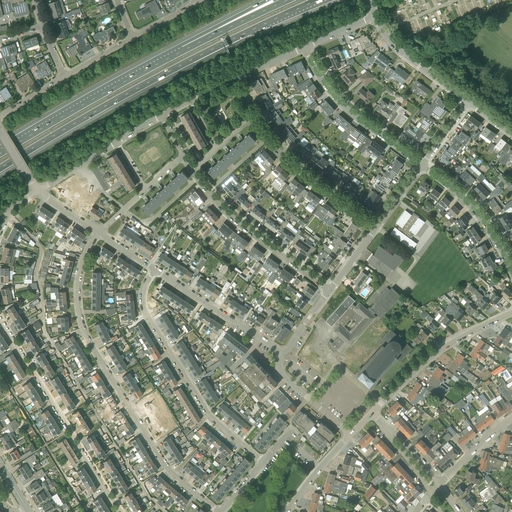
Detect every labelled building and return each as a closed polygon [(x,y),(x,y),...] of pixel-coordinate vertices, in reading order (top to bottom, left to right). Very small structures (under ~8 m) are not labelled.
[(0,0),(0,16),(3,16),(2,15),(4,14),(4,15),(4,14),(11,13),(13,12),(14,17),(15,17),(22,15),(29,13),(29,14),(26,1),(24,2),(23,0),(0,0)] [(53,2),(49,3),(51,10),(63,6),(61,0),(53,0),(54,1),(53,2)] [(145,18),(156,12),(154,8),(158,6),(155,0),(145,5),(148,11),(143,13),(145,18)] [(102,8),(104,13),(111,11),(110,10),(111,9),(110,7),(109,7),(108,3),(98,7),(99,10),(102,8)] [(65,12),(63,6),(51,10),(54,17),(61,15),(61,13),(65,12)] [(58,30),(66,27),(63,21),(56,24),(58,30)] [(74,24),(66,27),(58,30),(61,38),(69,35),(67,30),(71,28),(72,29),(75,27),(74,24)] [(96,41),(100,39),(101,42),(110,37),(110,36),(116,32),(112,26),(105,30),(103,29),(103,31),(101,32),(99,32),(93,35),(96,41)] [(80,34),(82,37),(77,40),(79,43),(66,50),(70,58),(74,55),(74,54),(83,49),(85,53),(92,48),(85,38),(89,36),(86,30),(80,34)] [(358,38),(363,50),(363,48),(368,45),(371,51),(377,48),(375,44),(374,45),(373,42),(370,43),(367,35),(365,36),(364,34),(360,36),(361,37),(358,38)] [(30,39),(32,47),(39,44),(36,37),(30,39)] [(350,42),(352,47),(353,47),(354,48),(350,50),(353,57),(356,56),(355,52),(363,49),(363,50),(358,38),(350,42)] [(32,47),(30,39),(22,41),(25,49),(32,47)] [(7,46),(10,57),(12,61),(12,63),(16,62),(15,60),(16,60),(15,56),(17,55),(16,52),(17,51),(14,43),(7,46)] [(4,59),(5,58),(7,63),(12,61),(10,57),(7,46),(0,48),(3,56),(4,59)] [(329,55),(335,69),(346,64),(344,61),(339,63),(335,54),(334,55),(333,54),(339,51),(340,52),(338,47),(327,52),(329,55)] [(377,51),(373,55),(367,60),(372,64),(374,61),(385,69),(391,61),(387,59),(383,57),(384,56),(380,53),(380,54),(377,51)] [(28,70),(32,68),(35,66),(32,60),(25,64),(28,70)] [(299,71),(300,74),(306,71),(305,68),(301,61),(295,64),(299,71)] [(51,72),(47,65),(42,68),(40,64),(36,66),(38,70),(35,72),(39,79),(45,76),(51,72),(51,73),(51,72)] [(293,74),(299,71),(295,64),(289,66),(290,69),(288,70),(290,76),(293,83),(296,82),(293,74)] [(402,84),(409,75),(406,72),(405,73),(400,69),(400,68),(398,66),(391,76),(393,78),(394,77),(399,81),(399,82),(402,84)] [(356,74),(351,68),(341,76),(348,85),(356,78),(355,78),(353,76),(356,74)] [(278,71),(281,79),(287,76),(284,69),(278,71)] [(12,71),(5,75),(8,80),(15,76),(12,71)] [(272,74),(273,78),(271,79),(273,85),(275,88),(276,91),(279,89),(275,81),(281,79),(278,71),(272,74)] [(359,78),(362,82),(371,74),(367,71),(359,78)] [(27,74),(16,81),(21,90),(33,83),(27,74)] [(366,85),(370,82),(375,77),(371,74),(362,82),(366,85)] [(257,94),(263,91),(267,89),(261,78),(258,80),(251,84),(254,90),(255,90),(257,94)] [(297,91),(298,90),(309,83),(307,80),(296,87),(296,86),(295,87),(297,91)] [(416,94),(418,92),(425,97),(430,90),(417,81),(411,90),(416,94)] [(314,83),(311,85),(309,83),(298,90),(300,92),(304,90),(306,93),(309,91),(311,94),(318,89),(314,83)] [(259,98),(262,104),(272,98),(269,92),(275,88),(273,85),(271,87),(267,89),(263,91),(265,94),(259,98)] [(0,99),(1,102),(0,102),(11,96),(12,96),(6,87),(0,90),(0,99)] [(310,99),(313,97),(315,99),(322,95),(318,89),(311,94),(308,96),(310,99)] [(365,95),(360,90),(357,94),(368,103),(375,95),(369,91),(365,95)] [(427,102),(421,110),(428,116),(433,110),(439,114),(442,117),(440,118),(441,119),(447,111),(446,111),(443,108),(446,105),(446,104),(445,105),(440,100),(441,98),(438,96),(431,105),(427,102)] [(273,105),(275,107),(281,103),(285,101),(283,98),(275,104),(272,98),(262,104),(265,109),(273,105),(272,105),(273,105)] [(320,105),(324,110),(330,105),(325,100),(320,105)] [(382,100),(376,109),(387,118),(392,112),(386,107),(388,105),(382,100)] [(396,111),(400,106),(396,103),(392,108),(396,111)] [(335,110),(330,105),(324,110),(329,116),(335,110)] [(406,110),(400,106),(396,111),(399,114),(393,122),(401,128),(408,118),(403,114),(406,110)] [(422,124),(418,128),(425,133),(432,124),(427,121),(430,117),(429,117),(428,116),(421,110),(419,109),(417,112),(423,117),(419,121),(422,124)] [(280,116),(276,111),(269,115),(273,121),(280,116)] [(206,145),(203,139),(188,112),(181,116),(183,120),(185,124),(189,130),(189,131),(191,135),(191,134),(195,141),(195,142),(197,146),(197,145),(199,149),(206,145)] [(282,114),(280,116),(273,121),(277,126),(279,124),(282,127),(292,119),(290,116),(286,119),(282,114)] [(335,120),(340,125),(345,119),(340,114),(335,120)] [(466,122),(471,126),(476,119),(471,115),(466,122)] [(284,130),(281,132),(286,137),(292,132),(287,127),(294,122),(292,119),(282,127),(284,130)] [(341,137),(343,139),(351,128),(348,126),(350,123),(345,119),(340,125),(345,129),(344,130),(345,131),(341,137)] [(481,123),(476,119),(471,126),(476,130),(481,123)] [(425,133),(418,128),(420,129),(417,133),(409,128),(410,127),(408,125),(404,130),(419,141),(425,133)] [(486,137),(491,131),(486,127),(481,133),(479,131),(477,133),(473,139),(475,141),(481,133),(486,137)] [(346,141),(348,137),(354,142),(355,141),(361,132),(356,128),(354,130),(351,128),(343,139),(346,141)] [(290,143),(293,140),(295,143),(301,136),(305,133),(303,130),(298,135),(294,130),(292,132),(286,137),(290,143)] [(454,137),(465,145),(470,137),(465,134),(462,131),(459,135),(457,134),(454,137)] [(491,131),(486,137),(491,141),(496,134),(491,131)] [(357,149),(360,151),(368,141),(365,139),(367,136),(361,132),(355,141),(360,145),(357,149)] [(215,178),(235,159),(256,141),(250,134),(244,139),(242,137),(240,139),(242,141),(230,151),(229,150),(227,151),(228,153),(217,164),(215,162),(213,163),(215,165),(209,171),(215,178)] [(303,138),(301,136),(295,143),(297,145),(295,147),(300,152),(304,147),(299,143),(303,138)] [(457,151),(459,152),(465,145),(454,137),(452,140),(454,142),(451,146),(457,151)] [(499,151),(501,149),(506,142),(501,138),(495,146),(493,144),(489,150),(487,152),(489,154),(494,147),(499,151)] [(363,153),(366,149),(368,152),(371,149),(374,151),(378,145),(373,140),(371,143),(368,141),(360,151),(363,153)] [(508,155),(506,153),(506,152),(507,153),(511,146),(506,142),(501,149),(499,151),(498,152),(503,156),(499,161),(502,163),(508,155)] [(307,154),(310,156),(316,148),(313,146),(311,148),(307,144),(304,147),(300,152),(305,157),(307,154)] [(378,145),(374,151),(372,153),(377,157),(374,163),(377,165),(383,156),(380,154),(384,149),(378,145)] [(446,149),(443,152),(450,157),(452,154),(454,155),(457,151),(451,146),(448,150),(446,149)] [(318,150),(316,148),(310,156),(312,158),(310,161),(316,165),(322,157),(322,156),(317,152),(318,150)] [(259,151),(256,154),(252,158),(254,160),(259,156),(264,161),(269,156),(265,151),(261,154),(259,151)] [(440,161),(446,166),(450,161),(451,162),(453,159),(450,157),(443,152),(441,155),(443,156),(440,161)] [(135,185),(133,182),(131,178),(130,178),(126,171),(127,171),(124,167),(122,164),(120,161),(120,160),(118,156),(117,157),(115,153),(108,157),(128,190),(135,185)] [(509,159),(511,161),(511,155),(510,157),(508,155),(502,163),(504,165),(509,159)] [(274,161),(269,156),(264,161),(269,166),(264,171),(266,173),(270,169),(273,166),(271,164),(274,161)] [(327,161),(322,157),(316,165),(321,169),(324,171),(330,163),(332,160),(330,158),(327,161)] [(465,180),(470,175),(474,171),(468,166),(472,160),(469,158),(463,167),(465,168),(465,170),(460,176),(465,180)] [(396,159),(393,162),(392,161),(389,165),(392,167),(399,172),(401,169),(400,168),(403,164),(396,159)] [(332,164),(330,163),(324,171),(326,173),(331,177),(337,170),(332,166),(332,164)] [(273,171),(279,176),(284,170),(278,166),(273,171)] [(396,175),(399,172),(392,167),(390,170),(388,169),(385,173),(392,178),(395,175),(396,175)] [(273,171),(270,169),(266,173),(264,176),(266,178),(268,175),(273,171)] [(284,170),(279,176),(276,179),(281,184),(280,186),(282,187),(286,183),(283,181),(289,175),(284,170)] [(343,172),(342,174),(337,170),(331,177),(337,181),(339,178),(341,180),(346,174),(343,172)] [(161,190),(155,196),(150,201),(148,199),(146,201),(148,203),(142,208),(148,215),(189,178),(182,171),(177,177),(175,175),(173,176),(175,178),(163,189),(162,187),(160,189),(161,190)] [(384,175),(382,177),(381,176),(379,179),(388,186),(391,183),(389,182),(392,178),(385,173),(383,171),(381,173),(384,175)] [(481,173),(479,176),(474,171),(470,175),(465,180),(471,185),(476,179),(478,181),(483,175),(481,173)] [(343,182),(341,184),(347,189),(353,181),(348,177),(348,176),(346,174),(341,180),(343,182)] [(479,194),(485,189),(488,186),(483,181),(486,178),(483,175),(478,181),(481,183),(474,189),(479,194)] [(232,180),(234,178),(232,176),(222,185),(222,186),(222,185),(224,187),(223,188),(228,193),(236,185),(232,180)] [(386,190),(388,186),(379,179),(377,178),(371,186),(380,192),(381,193),(384,189),(386,190)] [(289,185),(288,185),(286,183),(282,187),(279,191),(281,193),(287,186),(293,191),(299,183),(294,179),(289,185)] [(358,185),(353,181),(347,189),(353,193),(353,192),(355,194),(357,192),(361,186),(359,184),(358,185)] [(420,194),(420,193),(423,196),(429,188),(427,187),(429,185),(424,181),(419,189),(417,192),(420,194)] [(299,183),(293,191),(292,192),(298,196),(296,198),(299,200),(305,192),(302,191),(305,187),(299,183)] [(76,192),(75,194),(60,184),(55,191),(75,204),(81,195),(76,192)] [(234,196),(235,198),(244,189),(242,187),(240,189),(236,185),(228,193),(232,197),(234,196)] [(492,195),(498,190),(501,188),(498,185),(495,188),(492,191),(488,186),(485,189),(479,194),(484,199),(490,194),(489,194),(490,193),(492,195)] [(368,195),(377,202),(381,196),(378,194),(380,192),(371,186),(370,188),(372,190),(368,195)] [(434,188),(429,195),(426,198),(433,203),(440,193),(434,188)] [(492,208),(501,201),(497,196),(503,191),(501,188),(498,190),(492,195),(495,197),(488,203),(492,208)] [(244,189),(235,198),(237,200),(236,201),(241,206),(246,200),(241,196),(246,191),(244,189)] [(187,198),(189,201),(192,199),(194,201),(200,197),(196,191),(191,195),(189,192),(181,199),(183,202),(187,198)] [(305,192),(299,200),(297,202),(299,204),(305,197),(311,201),(315,195),(310,191),(307,194),(305,192)] [(313,215),(314,214),(320,205),(318,203),(321,199),(315,195),(311,201),(317,205),(311,213),(313,215)] [(364,201),(373,207),(377,202),(368,195),(364,201)] [(198,207),(204,202),(200,197),(194,201),(198,207)] [(248,197),(246,200),(241,206),(246,210),(251,204),(250,204),(251,203),(253,205),(257,201),(255,199),(252,201),(248,197)] [(445,197),(440,203),(443,206),(440,209),(441,210),(437,215),(440,218),(445,213),(443,211),(451,202),(445,197)] [(413,200),(410,203),(417,208),(419,205),(413,200)] [(505,211),(511,207),(511,206),(511,201),(504,205),(501,201),(492,208),(496,214),(502,209),(503,209),(505,211)] [(326,203),(323,207),(320,205),(314,214),(316,216),(319,211),(325,216),(327,213),(331,207),(326,203)] [(454,205),(449,211),(447,213),(451,218),(446,222),(449,226),(454,222),(455,221),(452,218),(454,216),(455,217),(460,211),(454,205)] [(39,215),(43,217),(47,210),(41,206),(35,217),(37,218),(39,215)] [(88,214),(93,217),(97,211),(92,207),(88,214)] [(255,217),(260,211),(254,207),(250,213),(255,217)] [(337,211),(331,207),(327,213),(332,217),(337,211)] [(209,218),(214,213),(209,208),(207,210),(207,209),(205,210),(206,211),(204,213),(209,218)] [(267,216),(270,218),(276,210),(273,208),(271,211),(267,216)] [(198,209),(196,210),(188,217),(190,219),(200,211),(198,209)] [(54,214),(47,210),(43,217),(47,220),(44,223),(47,225),(54,214)] [(390,234),(412,250),(417,243),(409,238),(413,233),(416,235),(425,222),(419,218),(419,217),(413,213),(412,215),(405,210),(396,223),(400,226),(397,229),(395,227),(390,234)] [(97,211),(93,217),(98,220),(102,214),(97,211)] [(190,219),(188,221),(190,223),(192,221),(202,213),(200,211),(190,219)] [(260,221),(261,220),(265,215),(260,211),(255,217),(260,221)] [(219,218),(214,213),(209,218),(213,223),(219,218)] [(499,218),(503,224),(509,220),(510,220),(506,214),(499,218)] [(464,215),(457,221),(456,219),(455,221),(454,222),(455,223),(461,232),(462,231),(467,227),(465,224),(469,221),(464,215)] [(55,225),(59,228),(63,221),(57,217),(51,227),(53,229),(55,225)] [(264,224),(270,228),(274,222),(269,218),(264,224)] [(511,218),(510,220),(509,220),(503,224),(507,230),(511,226),(511,218)] [(280,225),(282,227),(285,222),(283,220),(281,223),(276,219),(274,222),(270,228),(275,232),(280,226),(279,226),(280,225)] [(332,219),(328,223),(328,224),(327,224),(324,228),(327,230),(330,226),(331,224),(334,220),(332,219)] [(70,225),(63,221),(59,228),(63,230),(60,234),(63,235),(70,225)] [(352,222),(348,228),(354,232),(358,227),(352,222)] [(218,229),(223,233),(229,227),(224,223),(218,229)] [(119,234),(124,237),(128,231),(130,228),(125,225),(119,234)] [(210,233),(211,233),(215,228),(213,226),(203,236),(206,238),(210,233)] [(14,227),(10,233),(18,237),(20,233),(23,235),(25,233),(14,227)] [(70,238),(73,241),(75,238),(79,232),(73,227),(67,238),(69,239),(70,238)] [(234,231),(229,227),(223,233),(228,238),(234,231)] [(466,231),(471,237),(477,233),(473,227),(466,231)] [(354,232),(348,228),(344,233),(350,238),(354,232)] [(279,235),(284,239),(289,233),(284,229),(279,235)] [(128,231),(124,237),(130,241),(134,234),(128,231)] [(79,232),(75,238),(79,241),(76,244),(79,246),(86,236),(79,232)] [(147,243),(150,240),(149,239),(153,234),(151,232),(148,235),(147,238),(144,241),(140,248),(146,251),(150,245),(147,243)] [(18,237),(10,233),(7,240),(18,246),(19,243),(16,241),(18,237)] [(290,243),(292,240),(294,237),(289,233),(284,239),(290,243)] [(468,244),(469,245),(465,248),(467,251),(473,248),(472,245),(475,243),(475,244),(482,239),(477,233),(471,237),(467,240),(470,243),(468,244)] [(130,241),(135,244),(139,238),(134,234),(130,241)] [(238,245),(244,238),(238,235),(233,242),(238,245)] [(292,244),(300,250),(305,242),(300,238),(301,237),(298,236),(292,244)] [(139,238),(135,244),(140,248),(144,241),(139,238)] [(239,260),(241,257),(245,252),(243,250),(249,242),(244,238),(238,245),(236,248),(241,252),(236,260),(238,261),(239,260)] [(340,238),(336,244),(342,248),(346,243),(340,238)] [(230,241),(226,246),(224,248),(227,250),(232,243),(230,241)] [(150,245),(146,251),(151,255),(157,246),(155,244),(152,242),(150,245)] [(300,250),(307,256),(314,247),(311,245),(310,246),(305,242),(300,250)] [(334,247),(332,249),(324,244),(323,246),(325,248),(332,253),(334,251),(338,254),(342,248),(336,244),(333,242),(331,245),(334,247)] [(485,244),(478,247),(474,249),(479,259),(485,256),(483,253),(488,250),(485,244)] [(367,261),(373,265),(385,274),(384,275),(387,277),(388,276),(393,269),(395,270),(403,258),(395,252),(393,255),(380,245),(374,254),(373,253),(367,261)] [(254,257),(259,250),(253,246),(248,253),(254,257)] [(4,247),(3,254),(11,256),(15,257),(16,250),(4,247)] [(104,256),(108,250),(103,247),(97,256),(99,257),(101,254),(104,256)] [(314,247),(307,256),(310,258),(312,255),(316,249),(314,247)] [(336,256),(332,253),(325,248),(323,250),(325,252),(321,257),(330,264),(335,259),(334,258),(336,256)] [(113,254),(108,250),(104,256),(107,258),(105,261),(108,263),(113,254)] [(166,251),(163,250),(161,253),(157,259),(162,262),(166,256),(164,254),(166,251)] [(254,267),(257,268),(260,263),(258,261),(259,260),(259,261),(264,253),(259,250),(254,257),(252,259),(257,263),(254,267)] [(15,257),(11,256),(3,254),(1,261),(9,263),(8,265),(13,266),(13,264),(15,257)] [(172,260),(166,256),(162,262),(168,266),(172,260)] [(330,264),(321,257),(320,256),(318,259),(320,260),(318,264),(321,266),(326,270),(330,264)] [(497,267),(496,265),(494,262),(493,262),(490,256),(481,260),(485,267),(487,266),(489,271),(497,267)] [(113,261),(108,267),(106,271),(110,274),(112,271),(114,268),(112,267),(115,263),(120,267),(124,261),(118,257),(115,262),(113,261)] [(254,272),(257,274),(261,267),(266,271),(269,268),(274,261),(269,257),(263,264),(264,264),(263,265),(260,263),(257,268),(254,272)] [(66,262),(65,265),(71,267),(73,261),(63,258),(62,261),(66,262)] [(168,266),(173,269),(177,263),(175,262),(176,260),(173,258),(172,260),(168,266)] [(190,267),(188,270),(184,276),(189,280),(193,273),(197,276),(206,262),(202,259),(195,270),(190,267)] [(129,264),(124,261),(120,267),(123,269),(119,275),(121,276),(123,273),(125,270),(129,264)] [(274,261),(269,268),(266,271),(271,275),(267,280),(270,282),(275,274),(273,273),(279,265),(274,261)] [(173,269),(178,273),(182,266),(177,263),(173,269)] [(125,270),(123,273),(121,276),(123,278),(125,275),(126,275),(128,272),(131,274),(134,268),(129,264),(125,270)] [(8,265),(8,268),(0,268),(0,275),(8,275),(8,271),(12,271),(13,268),(13,266),(8,265)] [(188,270),(182,266),(178,273),(184,276),(188,270)] [(134,268),(131,274),(136,277),(140,271),(134,268)] [(275,274),(270,282),(272,284),(276,279),(281,283),(284,279),(289,272),(284,268),(278,276),(275,274)] [(362,271),(358,277),(365,283),(369,277),(370,278),(372,275),(367,271),(365,274),(362,271)] [(294,276),(289,272),(284,279),(289,283),(294,276)] [(201,287),(205,281),(202,279),(204,276),(202,275),(195,284),(201,287)] [(206,291),(210,284),(212,281),(214,278),(212,276),(210,280),(209,279),(207,282),(205,281),(201,287),(206,291)] [(357,285),(355,287),(353,290),(358,294),(362,289),(362,288),(365,283),(358,277),(354,283),(357,285)] [(68,279),(61,278),(60,281),(57,280),(56,283),(66,286),(68,279)] [(293,282),(297,286),(301,281),(297,278),(293,282)] [(217,285),(215,288),(211,294),(217,298),(221,292),(224,293),(230,283),(227,281),(222,288),(217,285)] [(506,287),(505,286),(506,284),(504,282),(500,287),(504,290),(501,293),(507,298),(511,293),(509,291),(509,290),(506,287)] [(206,291),(211,294),(215,288),(210,284),(206,291)] [(470,295),(476,289),(471,284),(465,291),(470,295)] [(2,296),(10,295),(9,290),(13,289),(13,286),(1,289),(2,296)] [(162,286),(158,292),(154,298),(156,299),(158,296),(158,297),(161,293),(164,295),(168,290),(162,286)] [(56,299),(66,298),(65,292),(58,292),(58,288),(50,287),(50,293),(55,293),(55,295),(56,295),(56,299)] [(309,287),(304,293),(311,298),(315,291),(309,287)] [(484,296),(486,295),(485,294),(486,292),(480,287),(477,290),(484,296)] [(223,302),(229,306),(233,299),(235,297),(232,295),(233,292),(231,291),(232,290),(229,288),(225,293),(228,295),(223,302)] [(164,295),(169,299),(173,293),(168,290),(164,295)] [(478,304),(484,309),(489,303),(487,302),(488,300),(484,296),(477,290),(474,293),(482,299),(478,304)] [(486,295),(484,296),(488,300),(489,300),(490,298),(496,303),(501,298),(493,290),(489,294),(487,293),(486,295)] [(132,294),(126,294),(125,291),(115,293),(115,296),(118,295),(118,298),(121,297),(121,298),(126,298),(126,301),(133,300),(132,294)] [(178,297),(173,293),(169,299),(175,302),(178,297)] [(349,294),(326,320),(333,326),(355,300),(349,294)] [(10,295),(2,296),(4,304),(16,301),(15,298),(11,299),(10,295)] [(260,305),(265,298),(262,295),(257,303),(260,305)] [(468,304),(471,301),(466,296),(464,299),(467,302),(464,305),(467,308),(466,310),(472,315),(476,310),(468,304)] [(175,302),(177,304),(175,308),(176,308),(174,311),(176,312),(178,309),(180,306),(184,300),(178,297),(175,302)] [(307,303),(300,297),(296,303),(303,308),(307,303)] [(238,303),(233,299),(229,306),(234,309),(238,303)] [(180,306),(185,309),(189,304),(184,300),(180,306)] [(452,314),(459,320),(464,315),(459,311),(461,308),(452,301),(449,304),(455,309),(452,314)] [(243,306),(241,305),(238,303),(234,309),(239,313),(243,306)] [(110,304),(110,308),(106,309),(107,315),(115,313),(115,304),(110,304)] [(194,307),(189,304),(185,309),(191,313),(194,307)] [(246,308),(243,306),(239,313),(244,316),(250,307),(248,305),(246,308)] [(10,315),(16,311),(13,306),(6,310),(10,315)] [(117,315),(120,314),(120,311),(123,310),(123,311),(127,311),(127,313),(134,313),(134,306),(127,307),(123,308),(119,308),(116,308),(117,315)] [(287,311),(297,318),(300,313),(290,306),(287,311)] [(249,319),(254,323),(261,312),(256,309),(254,312),(249,319)] [(446,312),(443,309),(441,312),(440,311),(438,313),(439,314),(441,315),(437,321),(441,324),(442,322),(447,326),(452,320),(446,315),(448,313),(446,312)] [(276,312),(273,310),(270,315),(264,325),(266,326),(264,329),(270,333),(274,327),(275,328),(279,323),(274,319),(275,318),(273,317),(276,312)] [(13,320),(19,316),(16,311),(10,315),(13,320)] [(169,312),(166,314),(159,318),(163,323),(169,319),(167,316),(170,314),(169,312)] [(203,321),(207,315),(201,312),(197,317),(203,321)] [(267,316),(261,312),(254,323),(260,326),(265,319),(264,319),(267,316)] [(121,321),(128,320),(135,319),(134,313),(127,313),(128,316),(123,317),(124,318),(121,318),(121,321)] [(349,348),(353,343),(358,337),(363,332),(367,327),(372,322),(363,314),(358,319),(354,324),(349,329),(344,335),(340,340),(335,345),(331,350),(325,356),(319,363),(317,361),(312,366),(318,370),(325,374),(326,373),(328,370),(329,370),(330,368),(331,369),(334,364),(335,363),(339,358),(344,353),(349,348)] [(207,315),(203,321),(208,324),(212,319),(207,315)] [(427,326),(434,332),(438,328),(435,324),(436,324),(432,320),(433,318),(429,315),(426,318),(430,321),(429,323),(430,324),(427,326)] [(19,316),(13,320),(16,325),(22,321),(19,316)] [(279,323),(275,328),(272,334),(275,336),(276,334),(277,334),(280,330),(281,331),(276,337),(282,341),(294,323),(291,321),(287,328),(284,326),(289,320),(283,316),(279,323)] [(166,329),(172,325),(171,322),(169,319),(163,323),(166,329)] [(217,322),(212,319),(208,324),(213,328),(217,322)] [(166,329),(169,334),(176,330),(174,328),(178,325),(177,324),(180,323),(179,320),(176,322),(172,325),(166,329)] [(22,321),(16,325),(19,330),(25,326),(22,321)] [(42,327),(38,321),(33,324),(37,330),(42,327)] [(97,331),(105,327),(102,321),(95,325),(97,331)] [(217,322),(213,328),(211,331),(216,334),(218,331),(219,331),(223,326),(217,322)] [(134,327),(132,328),(128,331),(129,333),(131,331),(132,332),(136,330),(138,332),(144,328),(140,323),(134,327)] [(97,331),(100,337),(107,333),(105,327),(97,331)] [(505,327),(499,335),(509,342),(511,337),(511,332),(510,331),(505,327)] [(138,332),(141,338),(147,334),(144,328),(138,332)] [(24,338),(31,334),(27,329),(21,333),(24,338)] [(359,371),(358,372),(360,374),(359,375),(370,385),(371,384),(373,386),(375,387),(376,387),(377,386),(378,384),(378,383),(377,382),(377,381),(398,358),(401,361),(412,348),(417,343),(418,344),(421,340),(418,337),(414,341),(410,346),(391,329),(379,342),(382,345),(361,368),(360,368),(359,368),(359,369),(359,370),(359,371)] [(418,337),(421,340),(422,341),(428,335),(423,330),(421,329),(418,332),(420,334),(417,337),(418,337)] [(178,333),(176,330),(169,334),(173,339),(182,333),(181,331),(178,333)] [(210,350),(218,358),(234,338),(226,332),(221,339),(217,345),(214,343),(210,350)] [(107,333),(100,337),(103,343),(110,339),(107,333)] [(24,338),(27,343),(34,339),(31,334),(24,338)] [(150,339),(147,334),(141,338),(145,343),(150,339)] [(63,341),(66,347),(69,345),(70,345),(75,341),(72,335),(63,341)] [(511,344),(509,342),(499,335),(494,343),(499,346),(502,342),(506,345),(510,348),(511,346),(511,344)] [(234,353),(241,343),(234,338),(218,358),(220,360),(223,363),(224,366),(226,363),(230,358),(234,353)] [(27,343),(30,348),(37,344),(34,339),(27,343)] [(145,343),(148,349),(154,345),(150,339),(145,343)] [(176,344),(179,349),(186,346),(184,343),(187,341),(185,339),(176,344)] [(476,347),(485,354),(487,355),(490,352),(488,350),(490,346),(481,340),(476,347)] [(79,346),(75,341),(70,345),(73,350),(79,346)] [(5,342),(0,344),(0,349),(2,351),(9,347),(5,342)] [(58,342),(54,344),(59,351),(62,349),(58,342)] [(110,355),(116,351),(120,349),(118,347),(116,343),(113,345),(106,349),(110,355)] [(249,349),(241,343),(234,353),(241,358),(245,353),(249,349)] [(37,344),(30,348),(34,353),(40,349),(37,344)] [(150,352),(151,354),(157,350),(154,345),(148,349),(145,351),(141,353),(136,356),(138,358),(146,353),(146,354),(150,352)] [(82,352),(79,346),(73,350),(69,352),(67,354),(63,356),(65,359),(75,353),(76,356),(82,352)] [(179,349),(182,355),(189,351),(186,346),(179,349)] [(192,349),(189,351),(182,355),(186,360),(196,354),(194,351),(197,349),(195,347),(192,349)] [(487,355),(485,354),(476,347),(470,355),(476,359),(477,357),(483,361),(487,355)] [(511,353),(510,353),(505,349),(502,351),(508,356),(511,357),(511,358),(511,353)] [(161,356),(157,350),(151,354),(155,359),(161,356)] [(110,355),(113,360),(120,356),(116,351),(110,355)] [(39,361),(45,358),(42,352),(36,356),(39,361)] [(76,356),(80,361),(86,357),(82,352),(76,356)] [(9,363),(16,359),(12,353),(6,357),(9,363)] [(462,365),(460,364),(465,357),(459,353),(454,361),(463,367),(464,366),(462,364),(462,365)] [(186,360),(189,366),(196,362),(199,360),(202,358),(201,356),(198,357),(196,354),(186,360)] [(238,376),(253,362),(256,360),(251,354),(245,360),(240,365),(241,366),(239,367),(238,367),(235,369),(235,372),(238,376)] [(113,360),(116,366),(123,361),(120,356),(113,360)] [(89,363),(86,357),(80,361),(83,366),(89,363)] [(39,361),(42,366),(48,362),(45,358),(39,361)] [(19,364),(16,359),(9,363),(12,368),(19,364)] [(147,361),(148,363),(142,366),(144,369),(153,364),(150,359),(147,361)] [(211,371),(223,363),(220,360),(209,367),(211,371)] [(253,362),(238,376),(252,390),(269,374),(256,360),(253,362)] [(123,361),(116,366),(120,371),(127,367),(123,361)] [(160,367),(161,370),(167,366),(164,361),(152,368),(150,366),(145,370),(147,373),(152,370),(153,371),(155,369),(156,370),(160,367)] [(456,369),(460,371),(463,367),(454,361),(448,369),(454,372),(452,374),(454,375),(459,379),(463,382),(465,379),(455,371),(456,369)] [(42,366),(45,371),(51,367),(48,362),(42,366)] [(199,367),(198,365),(196,362),(189,366),(193,371),(199,367)] [(83,366),(85,370),(82,372),(83,374),(92,368),(89,363),(83,366)] [(23,370),(19,364),(12,368),(16,374),(23,370)] [(162,377),(165,375),(171,372),(167,366),(161,370),(163,372),(159,374),(160,376),(157,377),(158,379),(162,377)] [(491,372),(495,375),(504,369),(501,366),(491,372)] [(51,367),(45,371),(48,376),(54,372),(51,367)] [(201,370),(199,367),(193,371),(196,377),(205,371),(204,368),(201,370)] [(438,367),(433,375),(442,382),(445,377),(442,375),(441,375),(444,371),(438,367)] [(23,370),(16,374),(19,379),(26,375),(23,370)] [(208,376),(209,376),(215,373),(213,370),(204,375),(205,378),(208,376)] [(165,375),(168,381),(174,377),(171,372),(165,375)] [(92,379),(94,382),(100,378),(97,373),(88,378),(89,381),(92,379)] [(125,383),(132,378),(129,373),(122,377),(125,383)] [(269,374),(252,390),(251,391),(260,401),(278,383),(269,374)] [(440,385),(442,382),(433,375),(427,383),(429,384),(428,386),(436,391),(441,395),(447,390),(440,385)] [(50,380),(54,386),(60,382),(57,376),(50,380)] [(86,376),(83,377),(77,381),(79,384),(88,378),(86,376)] [(199,382),(202,387),(209,383),(207,380),(210,378),(209,376),(208,376),(205,378),(199,382)] [(249,393),(251,391),(252,390),(238,376),(236,378),(249,393)] [(177,383),(174,377),(168,381),(170,383),(165,386),(166,387),(161,390),(164,394),(169,391),(168,389),(177,383)] [(94,382),(98,387),(104,383),(100,378),(94,382)] [(132,378),(125,383),(129,388),(136,384),(132,378)] [(26,391),(33,387),(30,381),(23,385),(26,391)] [(57,391),(63,387),(60,382),(54,386),(57,391)] [(418,382),(413,390),(422,396),(427,390),(433,395),(436,391),(428,386),(427,388),(418,382)] [(98,387),(94,389),(92,391),(91,391),(86,394),(87,397),(99,389),(101,393),(107,389),(104,383),(98,387)] [(209,383),(202,387),(206,392),(212,388),(209,383)] [(502,385),(508,394),(511,399),(511,398),(511,385),(510,387),(511,389),(511,393),(511,394),(505,383),(502,385)] [(132,393),(139,389),(136,384),(129,388),(132,393)] [(504,396),(508,394),(502,385),(498,387),(504,396)] [(37,392),(33,387),(26,391),(30,396),(37,392)] [(57,391),(60,396),(67,392),(63,387),(57,391)] [(174,390),(178,396),(183,392),(180,387),(174,390)] [(209,398),(216,394),(212,388),(206,392),(209,398)] [(111,394),(107,389),(101,393),(105,398),(111,394)] [(139,389),(132,393),(136,399),(142,395),(139,389)] [(273,403),(275,402),(284,394),(279,389),(273,395),(269,398),(273,403)] [(407,397),(412,401),(415,398),(418,401),(420,399),(422,401),(424,398),(422,396),(413,390),(407,397)] [(30,396),(33,402),(40,398),(37,392),(30,396)] [(60,396),(63,401),(70,397),(67,392),(60,396)] [(177,404),(181,401),(187,398),(183,392),(178,396),(179,399),(173,403),(174,406),(177,404)] [(471,393),(466,397),(470,402),(475,398),(471,393)] [(479,396),(486,406),(490,403),(483,393),(479,396)] [(216,394),(209,398),(212,403),(222,397),(220,395),(217,397),(216,394)] [(275,402),(279,407),(288,398),(284,394),(275,402)] [(66,406),(73,402),(70,397),(63,401),(66,406)] [(43,403),(40,398),(33,402),(37,407),(43,403)] [(158,436),(166,432),(148,398),(140,402),(158,436)] [(184,407),(190,403),(187,398),(181,401),(184,407)] [(288,398),(279,407),(277,408),(282,413),(292,403),(288,398)] [(455,404),(459,409),(466,404),(461,399),(455,404)] [(502,399),(498,402),(499,403),(505,413),(511,408),(511,405),(510,402),(506,404),(502,399)] [(222,412),(227,407),(225,405),(227,402),(225,400),(217,408),(222,412)] [(398,401),(393,405),(398,411),(400,413),(402,411),(404,413),(407,411),(403,407),(398,401)] [(73,402),(66,406),(69,410),(75,406),(73,402)] [(505,413),(499,403),(498,402),(491,406),(495,412),(494,413),(498,418),(505,413)] [(188,412),(194,409),(190,403),(184,407),(188,412)] [(281,414),(287,419),(293,413),(292,412),(297,408),(292,403),(282,413),(281,414)] [(398,411),(393,405),(388,410),(392,415),(390,417),(393,421),(398,415),(396,413),(398,411)] [(227,407),(222,412),(227,416),(232,411),(227,407)] [(241,409),(237,415),(232,421),(237,425),(249,410),(248,408),(245,412),(241,409)] [(44,419),(51,415),(47,409),(41,413),(38,415),(39,418),(42,416),(44,419)] [(91,429),(78,409),(71,413),(84,433),(91,429)] [(191,418),(197,414),(194,409),(188,412),(191,418)] [(249,410),(237,425),(241,429),(246,423),(249,420),(247,417),(252,412),(249,410)] [(324,425),(321,423),(319,421),(318,422),(316,420),(314,423),(306,416),(307,415),(305,413),(304,414),(300,410),(292,419),(293,420),(293,419),(296,421),(295,422),(298,424),(300,426),(300,425),(306,430),(305,431),(308,433),(309,431),(310,433),(307,437),(311,441),(312,440),(315,443),(319,446),(318,447),(322,450),(327,443),(328,444),(329,444),(329,445),(330,445),(330,444),(331,444),(331,443),(331,442),(330,442),(329,441),(335,434),(331,431),(331,432),(331,433),(323,426),(324,426),(324,425)] [(232,411),(227,416),(232,421),(237,415),(232,411)] [(485,417),(488,415),(485,412),(479,416),(487,426),(494,420),(491,415),(486,418),(485,417)] [(200,420),(197,414),(191,418),(193,420),(189,422),(190,423),(186,425),(188,427),(200,420)] [(4,420),(8,418),(6,415),(0,418),(0,429),(3,428),(5,427),(7,430),(16,424),(17,423),(15,419),(7,424),(4,420)] [(54,420),(51,415),(44,419),(47,424),(54,420)] [(400,418),(398,415),(393,421),(395,423),(399,428),(405,422),(401,417),(400,418)] [(274,424),(272,426),(277,431),(286,421),(280,416),(278,418),(277,417),(272,423),(274,424)] [(476,420),(478,422),(479,423),(476,426),(479,431),(487,426),(479,416),(480,417),(476,420)] [(249,420),(246,423),(241,429),(246,433),(254,425),(256,427),(263,420),(260,417),(254,425),(251,423),(249,420)] [(57,426),(54,420),(47,424),(51,430),(57,426)] [(404,433),(411,425),(412,424),(408,420),(405,422),(399,428),(404,433)] [(127,421),(121,425),(118,427),(115,429),(116,431),(119,429),(120,430),(123,428),(125,430),(131,427),(127,421)] [(2,441),(3,443),(9,440),(12,438),(10,435),(13,433),(12,431),(18,427),(16,424),(7,430),(8,432),(0,437),(2,440),(2,441)] [(203,435),(207,430),(202,425),(198,431),(203,435)] [(411,425),(404,433),(408,437),(416,430),(411,425)] [(429,425),(422,432),(425,435),(432,429),(429,425)] [(57,426),(51,430),(54,436),(61,431),(57,426)] [(265,433),(264,435),(266,438),(269,440),(277,431),(272,426),(270,428),(269,427),(264,432),(265,433)] [(447,428),(453,436),(456,433),(450,426),(447,428)] [(134,432),(131,427),(125,430),(127,433),(124,435),(125,438),(134,432)] [(464,430),(462,431),(469,440),(476,434),(472,429),(469,431),(466,428),(464,430)] [(212,434),(207,430),(203,435),(207,439),(212,434)] [(192,431),(186,436),(189,441),(195,434),(192,431)] [(469,440),(462,431),(461,431),(461,432),(458,434),(461,438),(458,441),(462,446),(469,440)] [(369,432),(364,437),(369,443),(371,441),(373,443),(379,438),(376,434),(373,437),(369,432)] [(448,432),(443,437),(447,442),(452,437),(448,432)] [(501,442),(511,445),(511,440),(509,440),(510,435),(504,433),(501,442)] [(90,444),(96,440),(93,434),(87,438),(90,444)] [(212,443),(217,438),(212,434),(207,439),(212,443)] [(269,440),(266,438),(264,435),(262,438),(260,437),(256,442),(257,443),(255,445),(261,450),(269,440)] [(79,459),(66,437),(59,441),(72,463),(79,459)] [(126,441),(123,437),(119,440),(117,438),(115,440),(118,445),(120,444),(125,442),(126,441)] [(133,443),(135,446),(141,443),(137,437),(128,443),(130,445),(133,443)] [(166,447),(173,443),(169,437),(162,442),(166,447)] [(369,443),(364,437),(359,441),(367,450),(371,446),(369,443)] [(12,438),(9,440),(3,443),(5,446),(7,449),(13,446),(16,444),(15,441),(14,442),(12,438)] [(217,447),(222,442),(217,438),(212,443),(215,445),(212,448),(212,449),(210,452),(212,453),(214,451),(217,447)] [(380,450),(386,444),(381,440),(379,438),(373,443),(380,450)] [(415,445),(420,450),(426,444),(421,439),(415,445)] [(442,454),(439,450),(437,448),(443,442),(440,439),(430,449),(424,454),(430,461),(433,458),(435,460),(442,454)] [(93,449),(99,445),(96,440),(90,444),(93,449)] [(441,448),(448,455),(452,459),(459,453),(448,441),(441,448)] [(222,442),(217,447),(222,451),(226,446),(222,442)] [(505,453),(506,449),(509,450),(511,451),(511,445),(501,442),(499,451),(505,453)] [(144,448),(141,443),(135,446),(138,452),(144,448)] [(173,443),(166,447),(169,453),(176,448),(173,443)] [(427,443),(426,444),(420,450),(424,454),(430,449),(428,446),(429,445),(427,443)] [(386,444),(380,450),(384,455),(390,449),(386,444)] [(96,454),(102,450),(99,445),(93,449),(96,454)] [(30,450),(24,454),(25,457),(32,453),(35,451),(32,446),(29,448),(30,450)] [(231,451),(226,446),(222,451),(224,453),(221,457),(224,459),(231,451)] [(21,447),(16,450),(10,454),(12,457),(13,457),(15,460),(20,456),(18,453),(23,450),(22,448),(21,448),(21,447)] [(142,457),(147,454),(144,448),(138,452),(135,454),(132,456),(128,458),(129,460),(139,454),(142,457)] [(176,448),(169,453),(173,458),(179,454),(176,448)] [(452,459),(448,455),(441,448),(439,450),(442,454),(435,460),(439,464),(443,468),(452,459)] [(390,449),(384,455),(381,458),(385,463),(381,467),(383,469),(384,469),(390,463),(388,461),(395,454),(390,449)] [(102,450),(96,454),(99,458),(105,455),(102,450)] [(492,463),(501,466),(502,466),(504,461),(497,459),(490,457),(489,458),(488,458),(490,452),(484,450),(481,459),(492,463)] [(151,459),(147,454),(142,457),(144,460),(137,464),(133,466),(135,469),(139,467),(151,459)] [(179,454),(173,458),(176,463),(183,459),(179,454)] [(346,454),(343,463),(354,467),(361,469),(362,466),(361,466),(361,465),(355,464),(357,458),(346,454)] [(103,462),(106,467),(112,463),(109,458),(103,462)] [(238,465),(236,467),(239,470),(242,472),(250,463),(244,458),(242,460),(241,459),(237,464),(238,465)] [(154,464),(151,459),(139,467),(140,469),(143,467),(145,470),(148,468),(154,464)] [(499,470),(501,466),(492,463),(481,459),(478,468),(484,470),(486,466),(499,470)] [(188,472),(193,467),(195,464),(190,460),(183,468),(188,472)] [(226,463),(223,460),(217,467),(220,470),(226,463)] [(365,461),(361,465),(367,470),(370,467),(365,461)] [(22,474),(29,469),(27,466),(31,464),(29,462),(26,464),(19,468),(22,474)] [(399,476),(405,470),(400,465),(397,462),(393,466),(390,463),(384,469),(383,469),(371,481),(375,485),(381,479),(383,481),(385,479),(386,479),(387,478),(391,482),(399,476)] [(106,467),(109,472),(116,468),(112,463),(106,467)] [(338,466),(337,467),(336,471),(341,472),(340,473),(347,474),(351,475),(354,467),(343,463),(342,467),(338,466)] [(154,464),(148,468),(150,471),(147,473),(149,476),(158,470),(154,464)] [(80,477),(87,473),(83,467),(77,471),(78,474),(80,477)] [(198,471),(193,467),(188,472),(193,477),(198,471)] [(242,472),(239,470),(236,467),(234,470),(233,468),(229,474),(230,475),(228,477),(231,479),(234,482),(242,472)] [(119,473),(116,468),(109,472),(112,477),(119,473)] [(31,472),(30,470),(29,469),(22,474),(25,479),(33,475),(35,478),(44,473),(41,469),(36,472),(35,470),(31,472)] [(403,480),(409,475),(405,470),(399,476),(403,480)] [(480,480),(474,478),(476,473),(468,470),(466,477),(471,479),(470,482),(479,484),(480,480)] [(202,475),(198,471),(193,477),(197,480),(202,475)] [(202,485),(206,480),(209,483),(215,475),(212,473),(211,475),(206,471),(202,475),(197,480),(202,485)] [(51,483),(48,479),(42,482),(40,478),(45,475),(44,473),(35,478),(37,481),(29,485),(33,491),(37,488),(37,489),(40,487),(41,489),(44,487),(51,483)] [(87,473),(80,477),(83,482),(90,478),(87,473)] [(112,477),(116,482),(122,478),(119,473),(112,477)] [(348,484),(334,480),(335,475),(329,473),(327,482),(337,485),(342,487),(347,488),(348,484)] [(410,487),(413,484),(411,482),(414,479),(409,475),(403,480),(410,487)] [(116,482),(119,487),(125,483),(129,481),(125,476),(122,478),(116,482)] [(154,486),(152,487),(155,490),(158,487),(159,485),(164,480),(159,476),(157,479),(154,476),(148,480),(154,486)] [(234,482),(231,479),(228,477),(226,479),(225,478),(221,483),(222,484),(220,486),(225,491),(234,482)] [(87,488),(93,484),(90,478),(83,482),(87,488)] [(159,485),(158,487),(161,490),(157,493),(159,495),(162,492),(164,489),(169,484),(164,480),(159,485)] [(492,480),(489,483),(490,485),(496,492),(500,488),(492,480)] [(42,500),(43,502),(52,497),(51,495),(49,496),(46,491),(55,485),(53,481),(51,483),(44,487),(45,490),(36,495),(40,502),(42,500)] [(342,487),(337,485),(327,482),(324,491),(330,493),(332,485),(334,486),(333,489),(340,492),(342,487)] [(125,483),(119,487),(122,492),(128,488),(125,483)] [(490,485),(489,483),(486,485),(487,487),(479,493),(486,501),(491,498),(497,493),(496,492),(490,485)] [(90,493),(94,491),(97,489),(93,484),(87,488),(90,493)] [(174,488),(169,484),(164,489),(169,494),(174,488)] [(413,484),(410,487),(412,489),(410,491),(416,497),(420,493),(413,484)] [(464,491),(466,494),(469,492),(474,488),(471,484),(464,490),(460,486),(454,490),(458,496),(464,491)] [(217,501),(225,491),(220,486),(218,489),(217,487),(212,493),(213,494),(212,496),(217,501)] [(372,486),(364,495),(370,500),(377,490),(372,486)] [(169,504),(171,501),(174,498),(178,493),(174,488),(169,494),(171,496),(163,505),(166,507),(169,504)] [(416,497),(410,491),(408,490),(407,491),(404,488),(402,489),(400,492),(403,495),(404,494),(411,502),(416,497)] [(124,496),(128,501),(134,497),(131,492),(124,496)] [(311,501),(322,505),(323,501),(319,499),(320,494),(314,492),(311,501)] [(470,494),(469,492),(466,494),(468,496),(461,500),(464,504),(465,503),(469,509),(476,504),(471,498),(473,497),(470,494)] [(183,497),(178,493),(174,498),(179,502),(183,497)] [(498,494),(494,501),(493,503),(489,511),(506,511),(509,506),(498,493),(498,494)] [(331,499),(330,502),(336,504),(338,498),(328,495),(327,498),(331,499)] [(52,497),(43,502),(44,505),(42,506),(46,511),(50,509),(50,510),(53,508),(54,510),(56,509),(60,506),(59,504),(58,505),(56,502),(55,503),(53,500),(52,497)] [(93,501),(97,506),(104,502),(100,497),(93,501)] [(137,502),(134,497),(128,501),(131,506),(137,502)] [(188,501),(183,497),(179,502),(182,504),(179,507),(181,509),(188,501)] [(398,504),(403,509),(408,504),(402,499),(398,504)] [(324,505),(322,505),(311,501),(309,510),(314,511),(316,507),(318,508),(318,509),(322,511),(324,505)] [(107,508),(104,502),(97,506),(100,511),(107,508)] [(131,506),(134,511),(140,507),(137,502),(131,506)]
